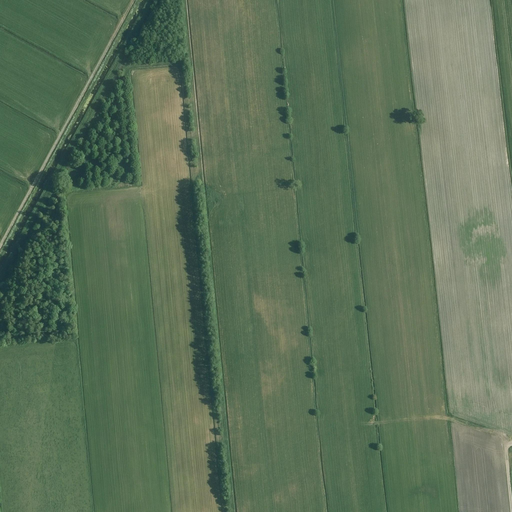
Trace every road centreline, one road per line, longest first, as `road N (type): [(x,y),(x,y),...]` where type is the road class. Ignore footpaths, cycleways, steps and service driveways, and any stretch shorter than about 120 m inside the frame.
road 1 (track): [(228,511),(180,0)]
road 2 (track): [(0,247),(134,0)]
